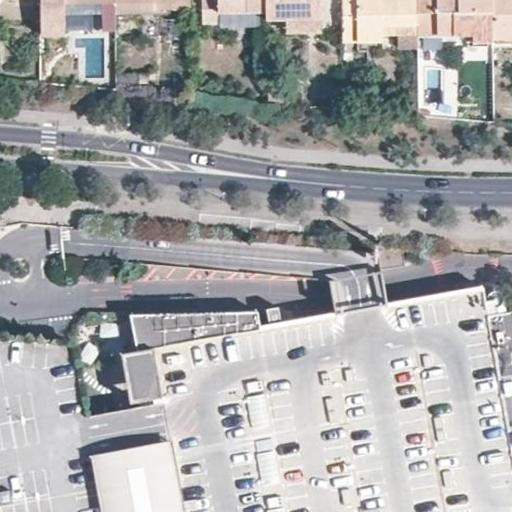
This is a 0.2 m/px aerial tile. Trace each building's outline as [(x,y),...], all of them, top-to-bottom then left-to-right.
[(39,0),(40,9),(54,9),(54,0),(39,0)] [(86,9),(86,0),(64,0),(64,9),(86,9)] [(190,6),(189,0),(114,0),(115,11),(166,11),(165,6),(190,6)] [(265,0),(202,0),(202,22),(219,21),(218,10),(266,9),(265,0)] [(320,0),(265,0),(266,9),(266,19),(286,18),(320,18),(320,0)] [(416,0),(341,0),(342,41),(384,41),(385,35),(417,34),(416,0)] [(492,0),(416,0),(417,34),(471,33),(472,41),(493,41),(493,39),(493,31),(492,0)] [(511,0),(492,0),(493,31),(511,31),(511,0)] [(320,30),(320,18),(286,18),(286,31),(320,30)] [(351,273),(327,276),(331,297),(333,311),(385,301),(383,289),(379,268),(351,273)] [(255,309),(127,312),(134,349),(150,346),(153,358),(140,360),(145,385),(157,383),(159,395),(160,400),(177,494),(152,499),(152,511),(511,511),(511,307),(487,312),(482,284),(385,301),(333,311),(258,324),(255,309)] [(0,511),(152,511),(152,499),(177,494),(160,400),(99,411),(85,413),(81,391),(72,341),(55,339),(0,335),(0,511)] [(145,385),(140,360),(153,358),(150,346),(134,349),(119,351),(128,401),(153,396),(159,395),(157,383),(145,385)]
